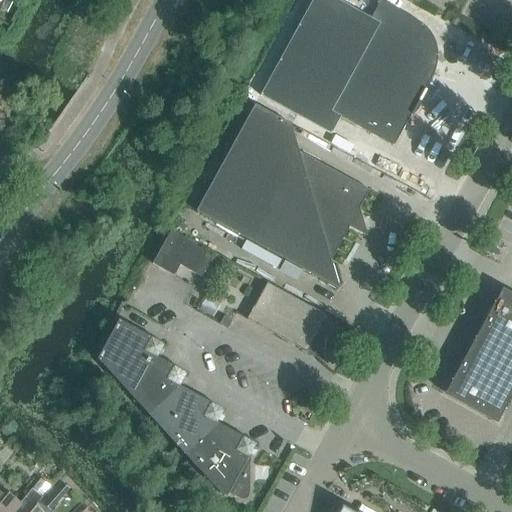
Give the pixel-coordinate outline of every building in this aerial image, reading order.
[(313,0),(260,97),(332,136),(341,118),(394,147),(425,91),(427,92),(433,91),(436,85),(434,80),(432,78),(434,73),(436,70),(437,66),(437,63),(438,59),(438,56),(438,52),(437,49),(436,45),(435,42),(434,39),(432,36),(430,33),(428,30),(425,27),(422,25),(420,23),(417,21),(381,1),(371,19),(336,0),(313,0)] [(360,210),(370,191),(299,153),(291,126),(255,106),(196,212),(285,261),(302,270),(338,290),(339,289),(331,262),(350,228),(366,237),(367,236),(360,210)] [(181,266),(202,278),(214,257),(171,233),(153,265),(175,277),(181,266)] [(285,261),(279,271),(296,281),(302,270),(285,261)] [(249,321),(308,353),(327,317),(269,285),(249,321)] [(446,395),(498,424),(511,397),(511,294),(503,290),(446,395)] [(224,316),(220,324),(228,329),(233,321),(224,316)] [(119,321),(98,360),(134,400),(157,358),(157,359),(164,346),(119,321)] [(187,375),(157,359),(157,358),(134,400),(159,427),(180,387),(187,375)] [(180,387),(159,427),(194,465),(217,424),(224,411),(180,387)] [(217,424),(194,465),(221,495),(227,498),(229,495),(241,500),(245,501),(248,498),(249,495),(251,455),(256,445),(217,424)] [(43,499),(40,502),(49,510),(68,489),(59,480),(43,499)] [(0,511),(14,511),(20,505),(0,488),(0,511)] [(32,490),(20,505),(27,511),(31,511),(37,506),(40,502),(43,499),(42,498),(32,490)]
